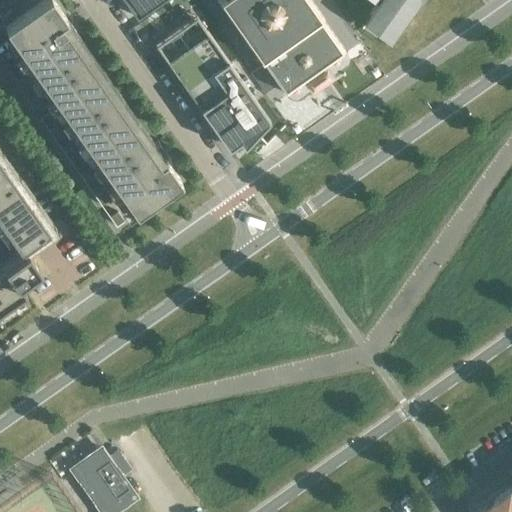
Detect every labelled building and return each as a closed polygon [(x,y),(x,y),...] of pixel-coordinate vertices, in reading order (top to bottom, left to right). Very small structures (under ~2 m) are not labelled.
[(53,0),(43,0),(5,27),(136,213),(181,182),(53,0)] [(151,0),(119,0),(130,15),(151,0)] [(343,53),(343,52),(345,51),(322,19),(324,18),(310,0),(216,0),(261,63),(262,62),(284,93),(286,92),(287,93),(288,94),(289,94),(291,94),(292,94),(293,93),(294,92),(294,90),(295,89),(294,88),(294,87),(310,75),(312,78),(307,81),(312,87),(330,75),(325,68),(321,71),(319,69),(335,57),(335,58),(336,59),(337,59),(338,59),(339,59),(341,59),(342,59),(342,58),(343,57),(344,56),(344,55),(344,54),(343,53)] [(374,0),(378,2),(369,14),(393,32),(416,0),(374,0)] [(166,35),(170,40),(159,48),(167,59),(166,59),(188,90),(201,107),(200,107),(229,148),(240,140),(244,146),(269,119),(207,31),(206,31),(199,20),(188,28),(184,23),(166,35)] [(57,126),(49,131),(56,140),(63,134),(57,126)] [(72,147),(65,152),(71,161),(78,156),(72,147)] [(0,309),(25,291),(19,283),(40,268),(27,250),(56,229),(0,149),(0,219),(20,248),(0,262),(0,309)] [(87,169),(80,174),(86,183),(93,178),(87,169)] [(103,191),(95,196),(102,205),(109,200),(103,191)] [(117,212),(110,217),(116,226),(123,220),(117,212)] [(104,445),(70,470),(98,511),(115,511),(137,496),(133,491),(133,490),(104,445)] [(511,511),(511,487),(511,488),(509,489),(496,499),(497,500),(502,508),(501,511),(511,511)]
